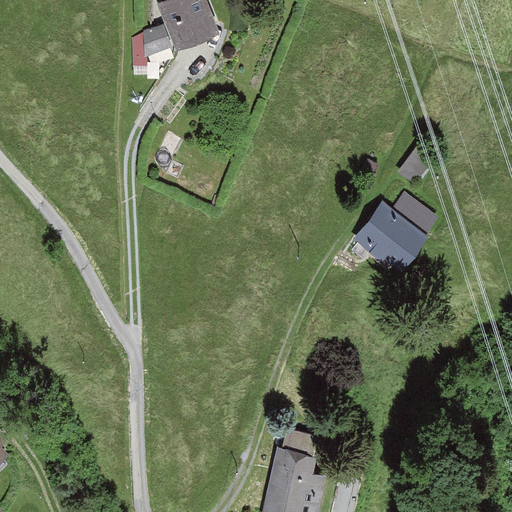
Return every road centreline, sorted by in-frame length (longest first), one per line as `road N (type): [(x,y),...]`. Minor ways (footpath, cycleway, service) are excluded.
road 1 (track): [(0,160),(75,247),(136,358),(144,511)]
road 2 (track): [(217,511),(246,466),(305,303),(367,201)]
